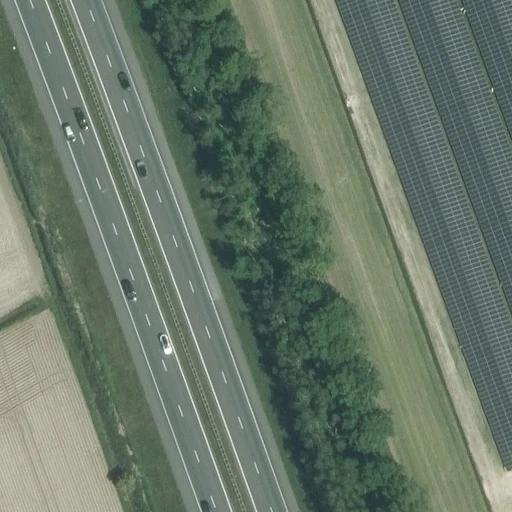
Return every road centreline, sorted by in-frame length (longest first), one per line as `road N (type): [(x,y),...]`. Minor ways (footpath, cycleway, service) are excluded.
road 1 (motorway): [(30,0),(215,511)]
road 2 (motorway): [(268,511),(84,0)]
